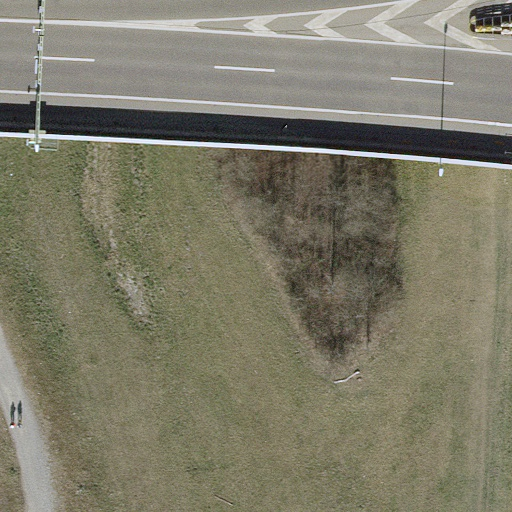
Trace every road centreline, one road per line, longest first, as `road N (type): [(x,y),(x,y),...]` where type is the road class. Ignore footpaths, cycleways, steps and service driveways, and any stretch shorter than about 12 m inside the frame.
road 1 (motorway): [(0,38),(511,90)]
road 2 (track): [(35,511),(30,460),(0,381)]
